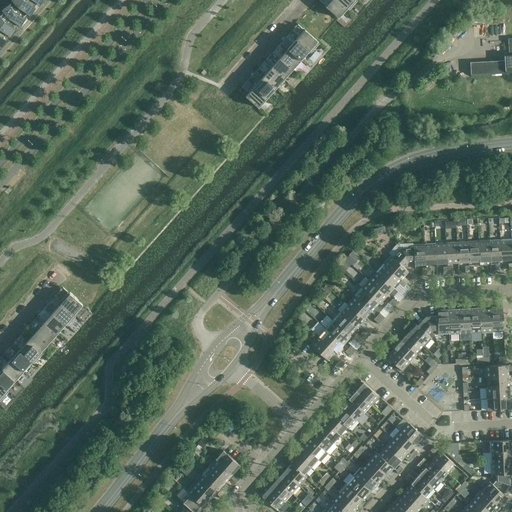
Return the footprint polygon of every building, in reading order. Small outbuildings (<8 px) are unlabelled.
[(36,4),(31,0),(12,0),(12,2),(26,14),(27,13),(30,15),(35,7),(33,6),(36,4)] [(337,0),(330,0),(325,6),(338,18),(347,8),(337,0)] [(26,14),(12,2),(2,12),(16,25),(17,24),(20,26),(25,18),(24,17),(26,14)] [(16,25),(2,12),(0,14),(0,29),(7,36),(8,35),(11,37),(16,29),(14,28),(16,25)] [(317,41),(304,29),(296,39),(309,51),(317,41)] [(504,53),(504,60),(470,62),(471,77),(511,74),(511,35),(508,36),(509,53),(504,53)] [(309,51),(296,39),(287,48),(300,60),(309,51)] [(292,70),(300,60),(287,48),(279,58),(292,70)] [(284,79),(292,70),(279,58),(270,67),(284,79)] [(284,79),(270,67),(262,77),(275,88),(284,79)] [(275,88),(262,77),(254,86),(267,98),(275,88)] [(267,98),(254,86),(245,96),(258,108),(267,98)] [(375,228),(377,233),(385,230),(383,225),(375,228)] [(479,240),(468,241),(469,262),(480,261),(479,240)] [(489,240),(479,240),(480,261),(491,261),(490,244),(489,240)] [(468,241),(457,242),(458,263),(469,262),(468,241)] [(446,242),(435,243),(436,264),(447,263),(446,242)] [(457,242),(446,242),(447,263),(458,263),(457,242)] [(435,243),(424,244),(425,264),(436,264),(435,243)] [(500,243),(490,244),(491,261),(501,260),(500,243)] [(511,243),(500,243),(501,260),(511,259),(511,256),(511,243)] [(413,244),(414,248),(401,249),(407,262),(414,262),(414,265),(425,264),(424,244),(413,244)] [(353,249),(346,257),(354,264),(361,256),(353,249)] [(390,256),(383,264),(406,284),(409,281),(404,277),(409,272),(406,269),(403,267),(407,262),(401,249),(393,258),(390,256)] [(345,258),(340,265),(350,271),(354,264),(345,258)] [(406,284),(383,264),(376,272),(391,285),(398,278),(401,280),(398,283),(403,288),(406,284)] [(391,285),(376,272),(368,280),(387,296),(394,288),(391,285)] [(387,296),(368,280),(361,288),(377,302),(380,304),(387,296)] [(377,302),(361,288),(354,296),(369,310),(377,302)] [(68,295),(57,307),(70,318),(81,307),(68,295)] [(369,310),(354,296),(346,304),(349,307),(349,306),(362,318),(369,310)] [(349,306),(349,307),(342,314),(355,326),(362,318),(349,306)] [(491,307),(491,311),(492,332),(503,332),(503,328),(503,327),(502,310),(502,306),(491,307)] [(70,318),(57,307),(49,316),(62,328),(70,318)] [(469,308),(458,309),(460,334),(471,333),(469,308)] [(480,308),(469,308),(471,333),(481,333),(480,312),(480,308)] [(437,310),(437,314),(436,314),(437,316),(425,316),(431,330),(437,329),(437,331),(438,335),(449,334),(447,309),(437,310)] [(449,334),(460,334),(458,309),(447,309),(449,334)] [(491,311),(480,312),(481,333),(492,333),(492,332),(491,311)] [(339,312),(332,320),(348,334),(355,326),(342,314),(339,312)] [(53,337),(62,328),(49,316),(40,326),(53,337)] [(416,324),(408,332),(421,344),(424,347),(431,338),(434,335),(431,330),(425,316),(417,325),(416,324)] [(318,320),(311,328),(317,333),(324,325),(318,320)] [(348,334),(332,320),(325,328),(326,329),(340,342),(344,345),(351,337),(348,334)] [(53,337),(40,326),(32,335),(45,347),(53,337)] [(340,342),(326,329),(319,337),(333,350),(340,342)] [(421,344),(408,332),(401,340),(414,352),(421,344)] [(36,356),(45,347),(32,335),(23,345),(36,356)] [(333,350),(319,337),(318,336),(310,344),(313,347),(326,358),(333,350)] [(414,352),(401,340),(394,349),(407,360),(406,360),(410,363),(417,354),(414,352)] [(36,356),(23,345),(15,354),(28,366),(36,356)] [(477,348),(477,361),(488,361),(488,345),(484,345),(484,348),(477,348)] [(407,360),(394,349),(386,357),(399,368),(406,360),(407,360)] [(28,366),(15,354),(7,363),(20,375),(28,366)] [(434,370),(438,365),(431,359),(427,364),(434,370)] [(20,375),(7,363),(0,370),(0,374),(11,384),(20,375)] [(434,370),(427,364),(430,366),(426,371),(430,375),(434,370)] [(489,365),(489,366),(485,366),(485,377),(506,376),(505,364),(489,365)] [(11,384),(0,374),(0,391),(3,394),(11,384)] [(507,387),(506,376),(485,377),(489,377),(490,388),(507,387)] [(376,394),(363,383),(360,386),(357,384),(353,389),(356,391),(368,402),(371,405),(379,397),(376,394)] [(507,397),(507,387),(490,388),(486,388),(486,399),(507,397)] [(368,402),(356,391),(353,389),(349,393),(351,396),(348,399),(361,410),(368,402)] [(511,397),(507,397),(486,399),(487,410),(511,408),(511,397)] [(361,410),(348,399),(341,407),(354,419),(357,421),(364,413),(361,410)] [(388,404),(382,411),(386,415),(392,407),(388,404)] [(354,419),(341,407),(334,415),(347,427),(354,419)] [(347,427),(334,415),(327,423),(340,435),(347,427)] [(340,435),(327,423),(324,421),(317,429),(320,431),(332,443),(340,435)] [(410,424),(410,425),(407,422),(400,430),(402,433),(415,444),(423,436),(410,424)] [(332,443),(320,431),(312,439),(325,451),(332,443)] [(415,444),(402,433),(395,441),(408,452),(415,444)] [(325,451),(312,439),(305,448),(318,459),(325,451)] [(511,440),(510,440),(492,441),(493,441),(489,441),(489,448),(482,448),(482,453),(489,453),(511,451),(511,440)] [(395,441),(388,449),(401,460),(408,452),(395,441)] [(454,448),(451,443),(447,447),(444,450),(453,459),(456,455),(452,451),(454,448)] [(212,455),(215,459),(230,472),(234,475),(236,472),(233,469),(238,464),(219,447),(212,455)] [(318,459),(305,448),(298,456),(311,467),(318,459)] [(401,460),(388,449),(381,457),(390,466),(393,468),(401,460)] [(453,462),(440,451),(432,459),(445,471),(453,462)] [(511,451),(489,453),(490,463),(511,462),(511,461),(511,451)] [(311,467),(298,456),(295,454),(288,461),(290,464),(291,464),(303,475),(311,467)] [(378,454),(371,463),(383,474),(390,466),(381,457),(378,454)] [(456,455),(453,459),(470,475),(474,471),(456,455)] [(230,472),(215,459),(208,467),(223,480),(230,472)] [(445,471),(432,459),(425,467),(438,479),(445,471)] [(345,468),(349,463),(346,460),(341,465),(345,468)] [(291,464),(290,464),(288,467),(282,462),(277,466),(298,485),(299,486),(306,478),(303,475),(291,464)] [(511,462),(490,463),(490,474),(496,474),(496,480),(510,485),(509,473),(511,473),(511,462)] [(383,474),(371,463),(364,471),(376,482),(383,474)] [(340,474),(345,468),(341,465),(337,471),(340,474)] [(298,485),(277,466),(273,471),(279,477),(276,480),(291,493),(298,485)] [(223,480),(208,467),(201,475),(204,478),(216,488),(223,480)] [(438,479),(425,467),(418,476),(431,487),(438,479)] [(376,482),(364,471),(360,468),(353,476),(369,490),(371,493),(379,485),(376,482)] [(369,490),(353,476),(346,484),(349,487),(361,498),(369,490)] [(431,487),(418,476),(411,484),(414,486),(423,495),(431,487)] [(204,478),(197,486),(208,496),(216,488),(204,478)] [(291,493),(276,480),(269,488),(266,485),(270,481),(267,478),(263,482),(285,502),(292,494),(291,493)] [(488,481),(481,489),(500,506),(507,498),(502,493),(510,485),(496,480),(492,484),(488,481)] [(285,502),(263,482),(259,487),(265,493),(262,496),(274,508),(274,507),(277,510),(285,502)] [(193,483),(186,491),(201,504),(208,496),(197,486),(193,483)] [(423,495),(414,486),(406,494),(419,506),(426,498),(423,495)] [(349,487),(342,495),(354,506),(361,498),(349,487)] [(494,511),(500,506),(481,489),(474,497),(489,511),(494,511)] [(194,511),(201,504),(186,491),(179,499),(183,502),(183,503),(193,511),(194,511)] [(412,511),(419,506),(406,494),(403,491),(395,500),(399,503),(399,502),(409,511),(412,511)] [(308,492),(302,502),(308,505),(313,495),(308,492)] [(348,511),(354,506),(342,495),(335,503),(337,505),(344,511),(348,511)] [(489,511),(474,497),(466,505),(473,511),(488,511),(489,511)] [(409,511),(399,502),(399,503),(392,510),(393,511),(409,511)] [(344,511),(337,505),(335,503),(334,503),(327,511),(328,511),(344,511)]
